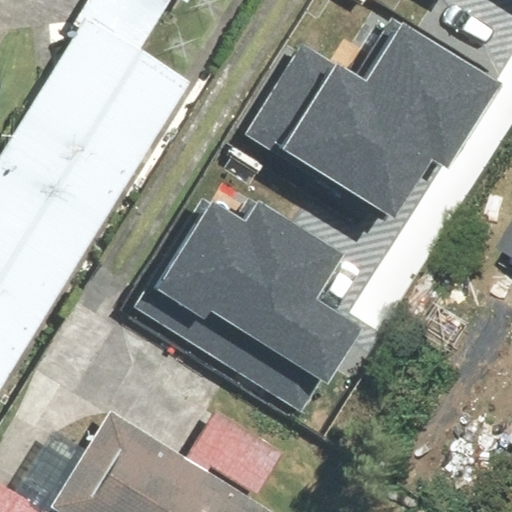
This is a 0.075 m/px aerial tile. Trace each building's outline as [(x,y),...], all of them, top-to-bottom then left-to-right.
[(298,43),(249,122),(394,210),(427,157),(447,169),(502,80),(388,11),(349,74),(298,43)] [(0,362),(171,79),(63,14),(0,118),(0,362)] [(205,204),(139,304),(302,410),(353,332),(316,308),(345,262),(263,209),(248,232),(205,204)] [(511,230),(496,258),(511,266),(511,230)] [(250,511),(95,412),(33,509),(37,511),(250,511)]
